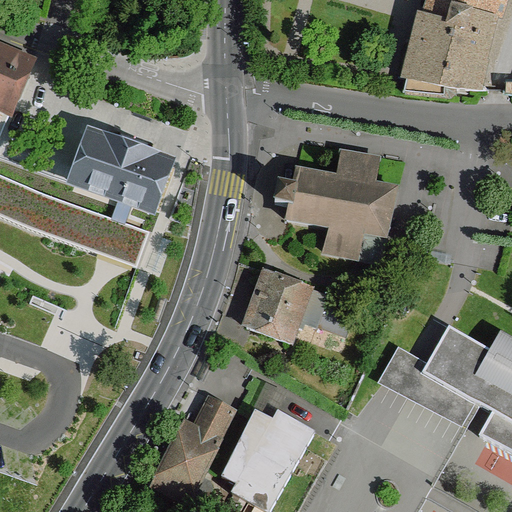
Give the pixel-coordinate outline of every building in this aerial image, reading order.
[(446,91),(482,94),(483,83),(478,82),(493,21),(500,0),(429,0),(418,36),(403,95),(445,99),(446,91)] [(31,64),(0,50),(0,110),(9,114),(10,115),(21,89),(31,64)] [(0,135),(9,114),(0,110),(0,135)] [(130,152),(92,138),(81,171),(76,186),(84,188),(143,210),(151,213),(168,165),(130,152)] [(364,235),(386,239),(396,192),(375,188),(378,162),(342,156),(337,181),(297,173),(294,190),(290,208),(287,222),(330,230),(325,253),(359,260),(364,235)] [(0,202),(9,182),(0,178),(0,202)] [(290,208),(294,190),(279,186),(275,205),(290,208)] [(143,210),(84,188),(81,196),(78,197),(75,206),(81,219),(87,221),(85,227),(117,239),(119,233),(133,238),(138,235),(142,221),(141,218),(143,210)] [(364,235),(359,260),(380,265),(386,239),(364,235)] [(310,290),(268,274),(247,330),(290,346),(298,325),(310,290)] [(328,297),(310,290),(298,325),(304,327),(306,320),(318,324),(328,297)] [(511,340),(502,335),(492,352),(450,329),(430,364),(424,376),(481,409),(493,415),(511,426),(511,340)] [(424,376),(430,364),(405,350),(385,386),(469,430),(481,409),(424,376)] [(274,421),(279,413),(289,395),(271,385),(256,413),(274,421)] [(220,442),(235,412),(210,400),(195,429),(185,424),(153,488),(189,506),(190,505),(203,479),(222,443),(220,442)] [(274,421),(256,413),(222,479),(237,486),(232,495),(262,511),(271,511),(272,511),(315,434),(279,413),(274,421)] [(511,426),(493,415),(481,438),(511,454),(511,426)] [(203,479),(190,505),(198,509),(205,507),(213,490),(211,483),(203,479)]
